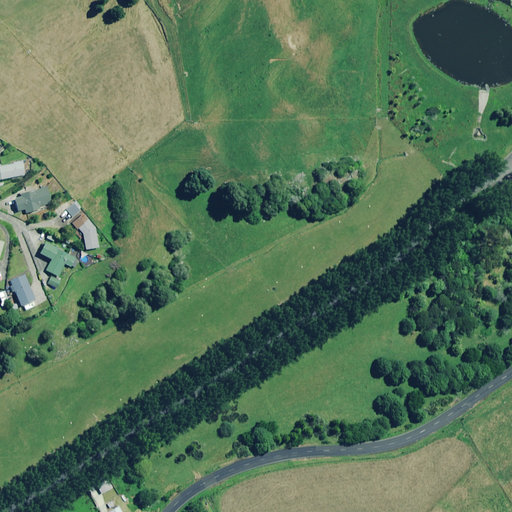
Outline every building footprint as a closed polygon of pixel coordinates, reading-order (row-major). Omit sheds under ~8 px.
[(0,179),(23,175),(21,162),(0,166),(0,179)] [(49,204),(46,188),(18,194),(19,197),(12,199),(15,211),(23,209),(24,213),(37,210),(37,207),(49,204)] [(94,230),(74,203),(65,210),(73,219),(69,222),(75,230),(77,228),(81,234),(83,250),(96,248),(94,230)] [(77,260),(43,243),(38,254),(50,260),(44,271),(56,277),(63,264),(72,268),(77,260)] [(33,300),(22,275),(8,281),(19,306),(33,300)] [(59,281),(49,276),(45,284),(55,288),(59,281)]
